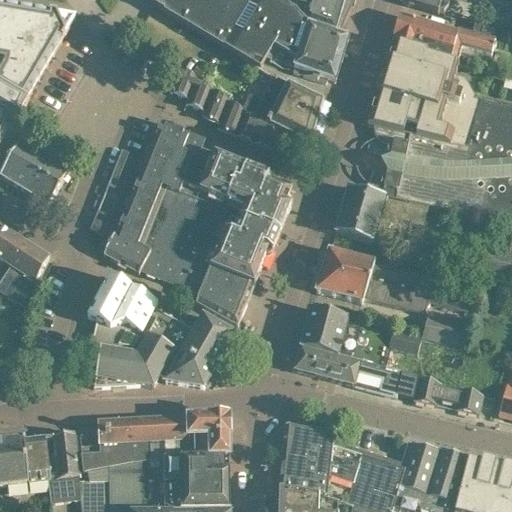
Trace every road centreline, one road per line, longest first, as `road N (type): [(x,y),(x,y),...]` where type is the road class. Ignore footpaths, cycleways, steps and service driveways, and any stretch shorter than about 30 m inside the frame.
road 1 (residential): [(378,0),(268,404)]
road 2 (residential): [(74,255),(119,89),(96,75),(133,0)]
road 3 (residential): [(268,404),(297,403),(511,448)]
road 4 (residential): [(268,404),(39,413)]
road 5 (residential): [(39,413),(74,255)]
